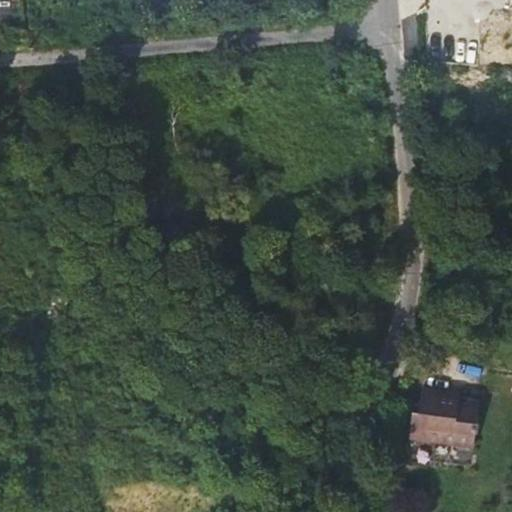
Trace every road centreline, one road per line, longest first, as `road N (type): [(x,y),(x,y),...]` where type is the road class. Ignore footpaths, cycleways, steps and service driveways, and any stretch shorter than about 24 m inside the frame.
road 1 (unclassified): [(391,21),(411,247),(406,302),(352,511)]
road 2 (unclassified): [(0,63),(391,21)]
